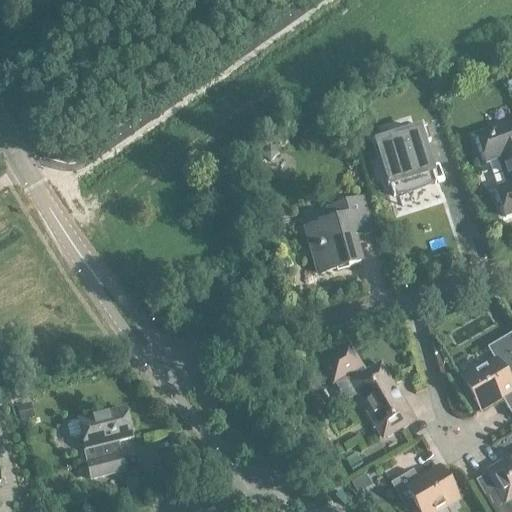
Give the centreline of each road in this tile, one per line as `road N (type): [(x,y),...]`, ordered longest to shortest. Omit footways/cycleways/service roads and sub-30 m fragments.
road 1 (residential): [(166,350),(411,300)]
road 2 (unclassified): [(148,362),(265,496)]
road 3 (unclassified): [(280,476),(166,350)]
road 4 (residential): [(456,438),(441,416),(411,300)]
road 5 (unclassified): [(166,350),(72,244)]
road 6 (unclassified): [(72,244),(148,362)]
road 7 (unclassified): [(72,244),(0,124)]
